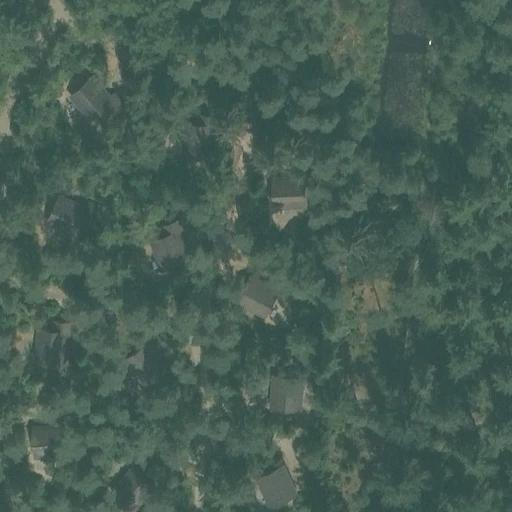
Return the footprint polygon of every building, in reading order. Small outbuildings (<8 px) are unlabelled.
[(128,100),(118,89),(110,96),(92,76),(71,95),(91,117),(101,109),(109,117),(128,100)] [(184,153),(212,155),(215,111),(199,110),(199,120),(186,119),(184,153)] [(306,204),(304,176),(274,178),(276,206),(306,204)] [(87,209),(60,196),(48,221),(76,234),(87,209)] [(189,259),(178,230),(152,240),(162,269),(189,259)] [(279,290),(252,276),(239,300),(265,315),(279,290)] [(67,331),(39,329),(37,359),(65,361),(67,331)] [(167,367),(151,345),(159,339),(152,329),(136,339),(142,348),(127,359),(144,383),(167,367)] [(303,377),(275,375),(273,405),(301,408),(303,377)] [(66,453),(64,425),(34,427),(36,455),(66,453)] [(296,493),(284,465),(258,477),(271,505),(296,493)] [(153,487),(132,469),(113,492),(134,510),(153,487)]
